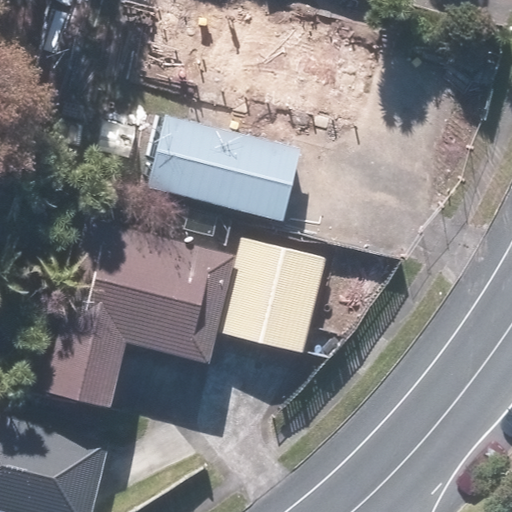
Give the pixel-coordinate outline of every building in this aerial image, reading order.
[(109,0),(105,16),(156,29),(146,66),(174,74),(165,108),(352,157),(381,47),(335,35),(337,29),(226,0),(109,0)] [(297,153),(147,114),(128,189),(277,228),(297,153)] [(224,263),(71,226),(29,393),(91,408),(106,348),(197,370),(224,263)] [(320,254),(239,236),(217,337),(297,355),(320,254)] [(90,511),(106,448),(0,421),(0,511),(90,511)]
